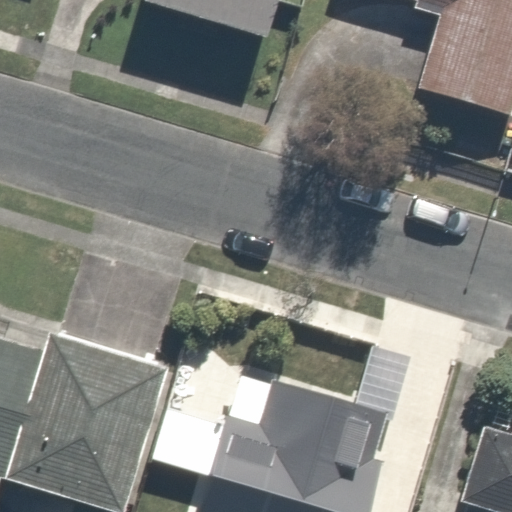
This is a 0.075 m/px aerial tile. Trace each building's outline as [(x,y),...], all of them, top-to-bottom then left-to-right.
[(153,0),(149,15),(302,56),(316,0),(153,0)] [(511,0),(397,0),(442,12),(418,99),(511,124),(511,0)] [(136,511),(169,375),(0,335),(0,511),(16,511),(22,488),(125,511),(136,511)] [(264,441),(202,423),(175,511),(405,511),(413,488),(385,480),(401,426),(279,390),(264,441)] [(511,511),(511,452),(485,444),(463,511),(511,511)]
